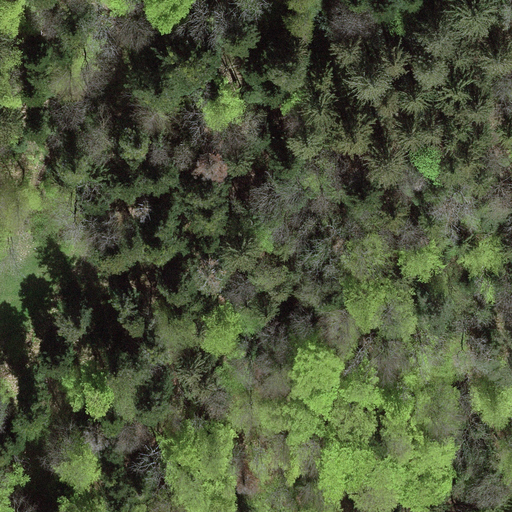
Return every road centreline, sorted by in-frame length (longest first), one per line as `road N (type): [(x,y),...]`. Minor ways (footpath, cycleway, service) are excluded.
road 1 (track): [(511,373),(454,355),(358,390),(152,413),(0,474)]
road 2 (track): [(98,0),(120,38),(112,61),(55,124),(0,282)]
